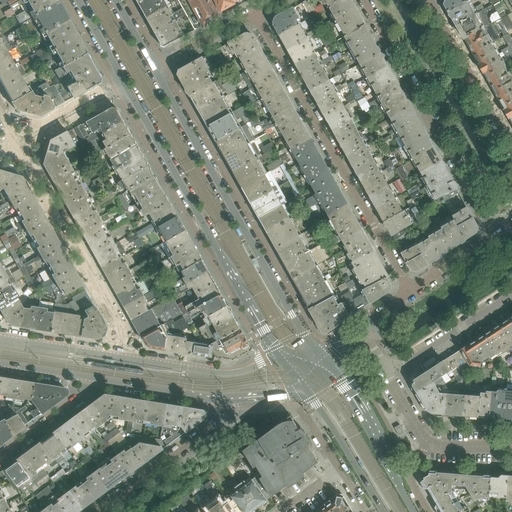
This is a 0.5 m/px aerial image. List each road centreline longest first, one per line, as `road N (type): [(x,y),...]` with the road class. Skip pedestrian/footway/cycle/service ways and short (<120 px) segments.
road 1 (secondary): [(317,350),(153,68)]
road 2 (residential): [(254,13),(410,292)]
road 3 (secondary): [(125,85),(277,357)]
road 4 (residential): [(364,0),(495,234)]
road 5 (residential): [(122,357),(122,330),(17,142)]
road 6 (residential): [(225,396),(214,425),(98,511)]
road 7 (secondary): [(413,511),(377,433),(328,363)]
road 8 (residential): [(511,149),(428,0)]
road 9 (tertiary): [(277,357),(232,373),(122,357)]
road 10 (residential): [(511,293),(410,360),(381,366)]
road 11 (tertiary): [(91,378),(225,396)]
road 12 (tertiary): [(122,357),(0,338)]
road 13 (residential): [(0,457),(81,397),(91,378)]
